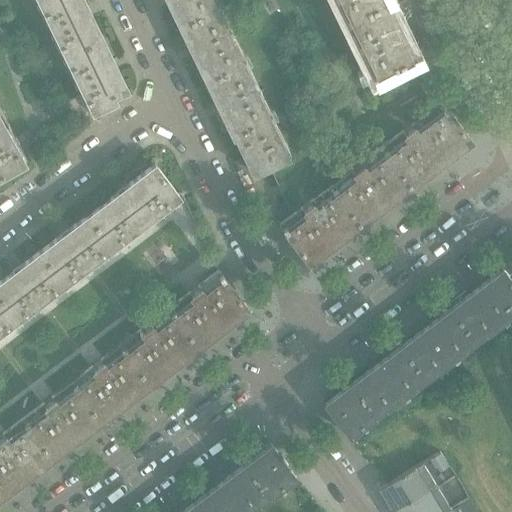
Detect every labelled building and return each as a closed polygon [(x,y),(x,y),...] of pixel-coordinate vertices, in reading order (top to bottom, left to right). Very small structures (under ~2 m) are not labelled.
[(102,38),(86,6),(83,0),(43,0),(40,2),(66,56),(102,38)] [(216,9),(211,0),(167,0),(179,25),(216,9)] [(386,0),(385,0),(341,0),(350,18),(386,0)] [(413,57),(386,0),(350,18),(377,74),(413,57)] [(242,62),(216,9),(179,25),(206,80),(242,62)] [(126,88),(102,38),(66,56),(92,111),(105,105),(107,104),(115,100),(112,95),(126,88)] [(268,118),(242,62),(206,80),(233,136),(235,135),(268,118)] [(470,140),(448,109),(441,101),(410,124),(413,128),(408,132),(430,161),(435,157),(439,163),(470,140)] [(0,175),(24,162),(0,118),(0,175)] [(287,156),(268,118),(235,135),(253,173),(287,156)] [(361,222),(439,163),(435,157),(430,161),(408,132),(406,134),(403,130),(360,162),(363,166),(355,172),(352,168),(332,183),(361,222)] [(112,246),(176,197),(178,195),(154,163),(88,213),(112,246)] [(308,262),(361,222),(332,183),(309,201),(312,205),(304,210),(301,206),(279,223),(308,262)] [(64,282),(112,246),(88,213),(40,250),(64,282)] [(0,296),(16,318),(64,282),(40,250),(0,279),(0,296)] [(474,338),(511,309),(511,282),(501,268),(475,287),(450,306),(474,338)] [(199,345),(248,308),(218,269),(197,286),(200,289),(192,295),(189,291),(169,306),(199,345)] [(0,330),(16,318),(0,296),(0,330)] [(150,383),(199,345),(169,306),(148,323),(151,326),(147,330),(143,332),(140,328),(120,344),(150,383)] [(424,377),(474,338),(450,306),(400,344),(424,377)] [(102,419),(150,383),(120,344),(99,359),(102,363),(95,369),(92,365),(72,380),(102,419)] [(374,414),(424,377),(400,344),(350,382),(374,414)] [(52,456),(102,419),(72,380),(51,396),(53,400),(46,406),(43,402),(23,418),(52,456)] [(374,414),(350,382),(324,402),(333,414),(332,415),(339,425),(340,424),(341,424),(348,434),(374,414)] [(0,488),(4,493),(52,456),(23,418),(2,433),(5,437),(1,440),(0,440),(0,488)] [(245,511),(294,475),(286,465),(288,464),(281,454),(279,456),(270,443),(217,483),(239,511),(245,511)] [(392,511),(393,511),(394,511),(437,484),(422,460),(387,483),(379,487),(392,508),(391,509),(392,511)] [(239,511),(217,483),(178,511),(239,511)] [(394,511),(440,511),(450,506),(437,484),(394,511)]
